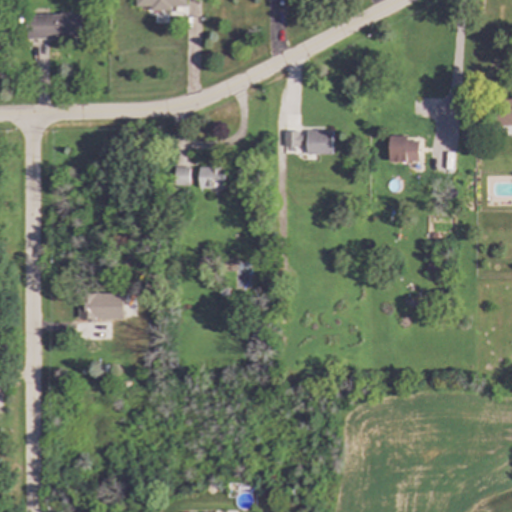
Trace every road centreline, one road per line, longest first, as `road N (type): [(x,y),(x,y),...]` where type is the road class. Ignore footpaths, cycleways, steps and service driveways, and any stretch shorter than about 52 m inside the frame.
road 1 (residential): [(403,0),(192,104),(0,115)]
road 2 (residential): [(31,511),(30,115)]
